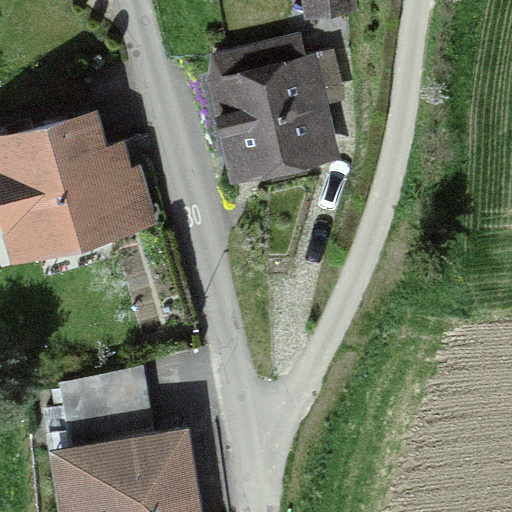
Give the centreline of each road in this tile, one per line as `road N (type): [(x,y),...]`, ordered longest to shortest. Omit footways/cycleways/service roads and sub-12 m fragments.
road 1 (residential): [(417,0),(390,172),(354,283),(300,385),(251,448)]
road 2 (tertiary): [(251,448),(199,215),(136,0)]
